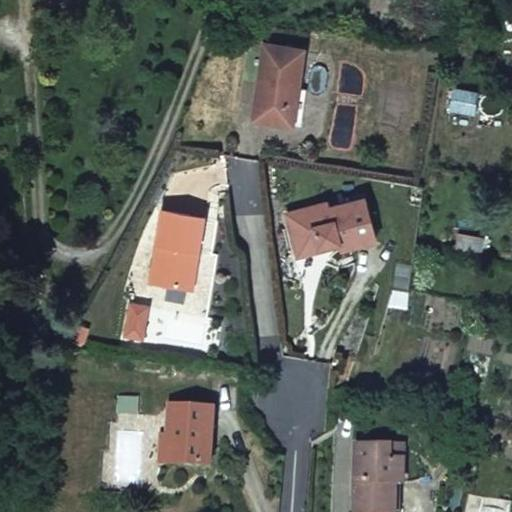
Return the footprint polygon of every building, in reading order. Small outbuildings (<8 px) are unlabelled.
[(511,1),(505,0),(497,0),(496,15),(511,17),(511,1)] [(511,17),(496,15),(495,31),(511,34),(511,17)] [(293,126),(299,89),(305,51),(266,45),(255,120),(293,126)] [(299,89),(293,126),(302,127),(308,90),(299,89)] [(455,89),(452,109),(475,113),(479,93),(455,89)] [(321,247),(339,242),(340,244),(341,249),(376,240),(365,200),(331,209),(330,204),(328,204),(288,215),(289,221),(299,256),(323,249),(321,247)] [(163,210),(151,282),(187,288),(193,250),(200,251),(205,217),(163,210)] [(458,234),(455,253),(481,257),(484,238),(458,234)] [(169,436),(168,463),(210,466),(213,409),(171,406),(169,436)] [(405,486),(406,461),(391,460),(391,449),(358,447),(356,511),(401,511),(402,486),(405,486)] [(391,460),(406,461),(406,450),(391,449),(391,460)]
